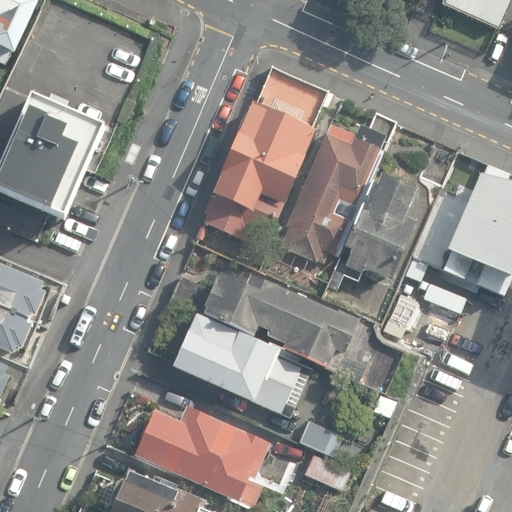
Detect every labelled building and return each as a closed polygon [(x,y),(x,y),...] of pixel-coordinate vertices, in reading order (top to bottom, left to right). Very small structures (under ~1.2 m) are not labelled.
[(32,0),(0,0),(0,60),(3,62),(12,50),(32,0)] [(511,0),(444,0),(501,25),(511,0)] [(102,128),(24,95),(0,152),(0,196),(63,222),(102,128)] [(318,129),(259,102),(206,222),(263,249),(318,129)] [(386,155),(326,129),(276,242),(336,269),(386,155)] [(511,175),(462,154),(419,254),(511,296),(511,175)] [(424,189),(385,172),(346,262),(397,284),(423,225),(410,220),(424,189)] [(243,277),(219,267),(202,308),(328,360),(334,345),(346,350),(360,315),(247,268),(243,277)] [(42,288),(0,269),(0,307),(28,320),(42,288)] [(28,320),(0,307),(0,351),(11,356),(28,320)] [(317,365),(193,311),(170,364),(294,417),(317,365)] [(18,369),(0,361),(0,401),(3,403),(18,369)] [(268,443),(184,407),(177,424),(152,413),(135,454),(244,500),(268,443)] [(339,433),(305,418),(296,438),(331,453),(339,433)] [(349,466),(308,451),(298,477),(340,492),(349,466)] [(203,511),(209,500),(126,464),(105,511),(203,511)]
